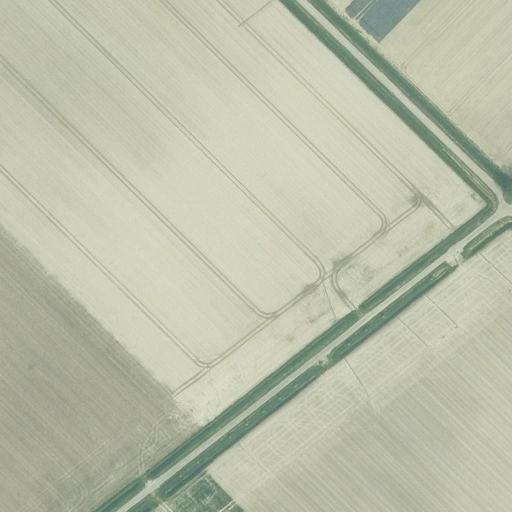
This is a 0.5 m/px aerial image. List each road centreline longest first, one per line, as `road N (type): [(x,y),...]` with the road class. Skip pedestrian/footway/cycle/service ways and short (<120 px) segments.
road 1 (unclassified): [(121,511),(510,205)]
road 2 (unclassified): [(510,205),(300,0)]
